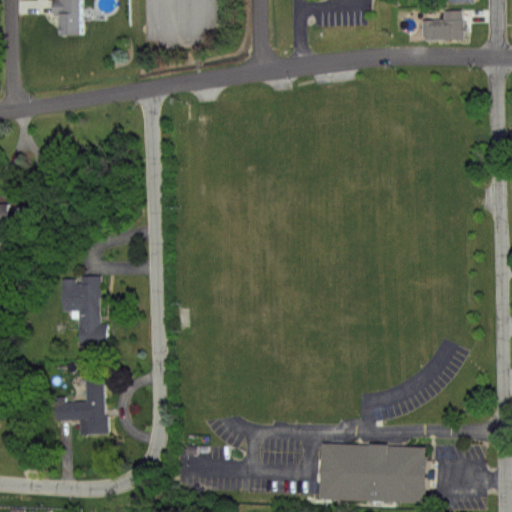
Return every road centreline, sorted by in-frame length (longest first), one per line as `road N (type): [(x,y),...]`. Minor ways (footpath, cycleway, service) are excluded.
road 1 (residential): [(0,483),(128,483),(147,466),(160,436),(153,87)]
road 2 (residential): [(504,511),(497,0)]
road 3 (residential): [(13,110),(261,68),(511,57)]
